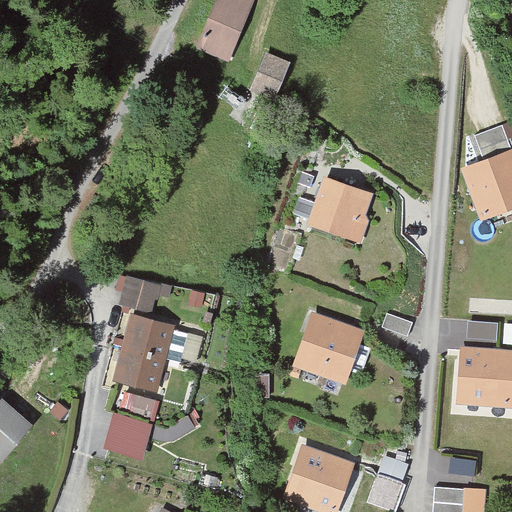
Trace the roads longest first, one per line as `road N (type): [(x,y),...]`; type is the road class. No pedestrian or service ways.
road 1 (residential): [(458,0),(418,511)]
road 2 (residential): [(0,344),(42,287),(185,0)]
